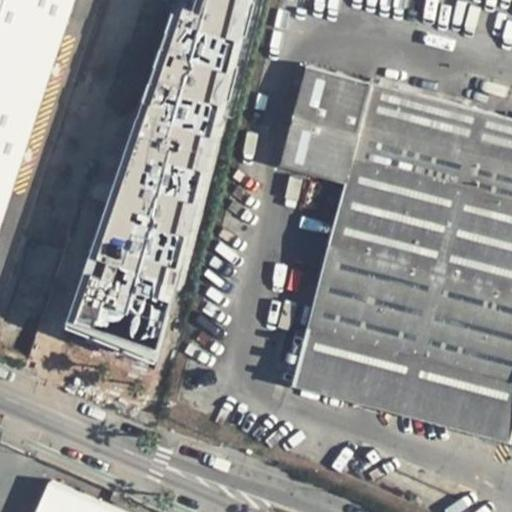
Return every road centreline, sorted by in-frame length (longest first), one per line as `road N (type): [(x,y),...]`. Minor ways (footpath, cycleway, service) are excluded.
road 1 (unknown): [(511,465),(283,373),(267,359),(266,328),(288,206),(301,182),(306,53),(322,20),(511,68)]
road 2 (unclassified): [(152,0),(21,411)]
road 3 (residential): [(21,411),(250,511)]
